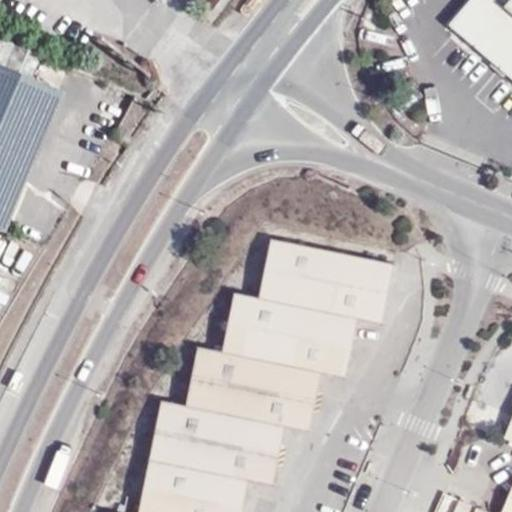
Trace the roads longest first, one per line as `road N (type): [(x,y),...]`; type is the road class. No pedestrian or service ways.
road 1 (secondary): [(22,511),(116,311),(239,118)]
road 2 (secondary): [(217,77),(84,295),(0,465)]
road 3 (residential): [(510,218),(386,511)]
road 4 (unclassified): [(239,118),(272,140),(395,166)]
road 5 (unclassified): [(395,166),(286,48)]
road 6 (unclassified): [(395,166),(510,218)]
